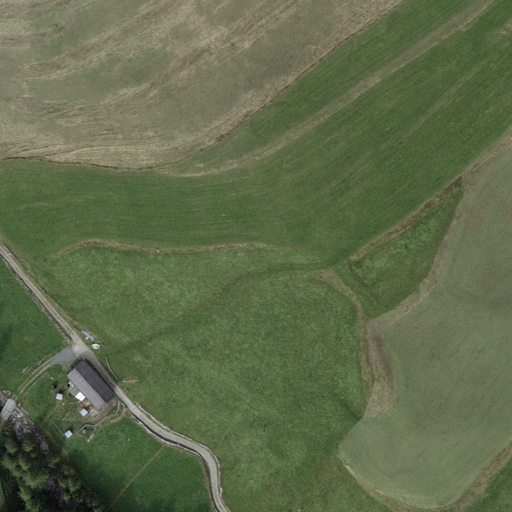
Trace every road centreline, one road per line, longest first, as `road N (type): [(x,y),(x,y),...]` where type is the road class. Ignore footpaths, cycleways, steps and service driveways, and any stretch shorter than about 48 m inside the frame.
road 1 (track): [(223,511),(208,456),(145,420),(79,341)]
road 2 (track): [(79,341),(0,249)]
